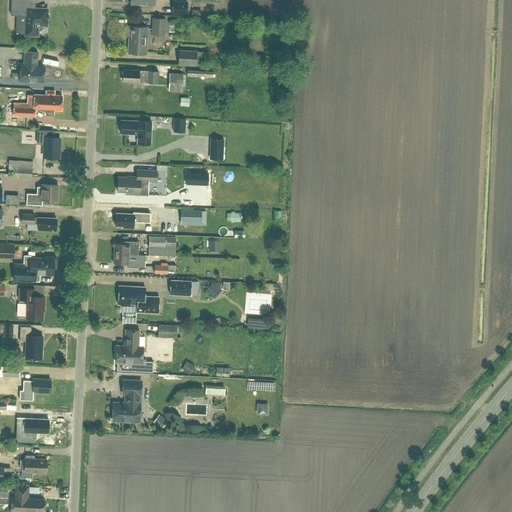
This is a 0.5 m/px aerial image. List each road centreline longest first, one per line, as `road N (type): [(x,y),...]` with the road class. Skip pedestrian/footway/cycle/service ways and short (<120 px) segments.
road 1 (residential): [(73,511),(98,0)]
road 2 (secondary): [(414,511),(511,387)]
